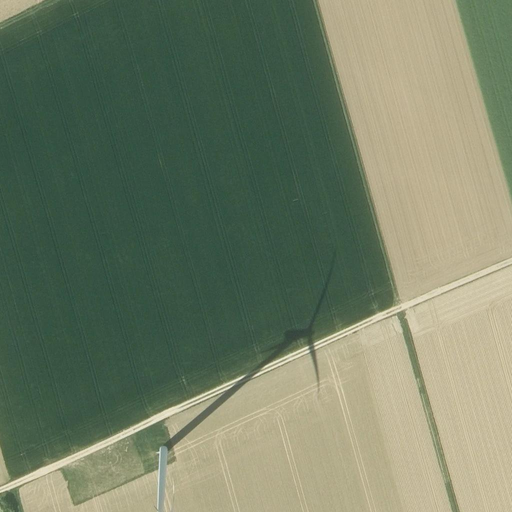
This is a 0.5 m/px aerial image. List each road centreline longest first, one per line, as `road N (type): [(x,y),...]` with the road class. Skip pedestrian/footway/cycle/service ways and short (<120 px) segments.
road 1 (track): [(312,0),(452,511)]
road 2 (track): [(124,434),(392,312)]
road 3 (track): [(142,469),(124,434),(0,490)]
road 4 (track): [(511,261),(392,312)]
